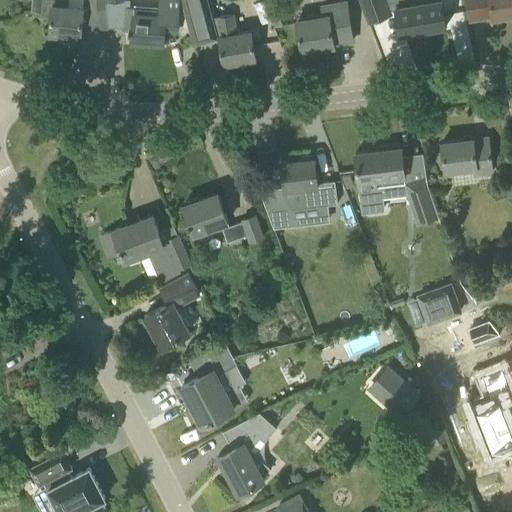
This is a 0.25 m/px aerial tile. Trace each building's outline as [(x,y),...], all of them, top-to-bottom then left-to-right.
[(51,11),(49,33),(81,35),(83,5),(68,4),(68,0),(34,0),(33,9),(51,11)] [(132,31),(131,40),(163,42),(164,29),(179,29),(180,0),(158,0),(158,9),(124,6),(123,28),(129,29),(129,31),(132,31)] [(345,0),(325,3),(327,12),(296,17),(302,50),(334,44),(334,43),(353,41),(347,0),(345,0)] [(416,0),(398,3),(403,33),(404,37),(418,34),(418,30),(446,26),(443,6),(441,0),(416,0)] [(511,0),(466,0),(470,20),(493,16),(493,17),(511,14),(511,0)] [(216,16),(221,44),(224,63),(256,58),(251,28),(236,31),(234,13),(216,16)] [(473,168),(474,175),(492,173),(488,137),(441,142),(445,171),(473,168)] [(383,149),(355,153),(360,187),(358,187),(359,188),(360,188),(363,212),(383,209),(379,178),(405,175),(401,147),(400,147),(399,142),(380,145),(380,146),(382,146),(383,149)] [(300,159),(281,162),(283,182),(284,189),(286,189),(288,209),(336,203),(333,180),(317,182),(317,181),(314,158),(310,158),(308,155),(301,156),(300,159)] [(438,216),(423,174),(402,182),(417,223),(438,216)] [(184,204),(190,221),(188,222),(193,235),(221,224),(228,241),(247,234),(250,241),(264,237),(255,214),(242,219),(243,220),(230,225),(218,192),(184,204)] [(127,224),(103,233),(111,256),(123,252),(125,260),(151,250),(161,278),(178,272),(178,270),(188,267),(174,226),(158,231),(152,215),(139,219),(137,214),(125,218),(127,224)] [(269,261),(269,274),(282,274),(282,261),(269,261)] [(511,266),(496,272),(503,289),(511,285),(511,266)] [(200,291),(190,271),(160,287),(168,303),(145,315),(147,319),(143,321),(158,349),(191,331),(177,303),(200,291)] [(470,283),(477,302),(492,296),(485,277),(470,283)] [(461,311),(451,283),(419,295),(429,322),(461,311)] [(367,315),(390,308),(387,297),(364,305),(367,315)] [(403,297),(391,301),(392,307),(405,303),(403,297)] [(203,374),(182,385),(202,424),(209,420),(210,421),(214,419),(214,417),(234,408),(227,393),(243,385),(242,384),(246,382),(224,339),(211,346),(193,356),(203,374)] [(388,407),(400,418),(421,394),(388,365),(373,382),(394,401),(388,407)] [(493,403),(476,410),(492,451),(511,443),(511,429),(499,396),(511,391),(511,390),(503,369),(483,377),(493,403)] [(246,494),(247,495),(259,481),(264,478),(263,476),(271,467),(249,449),(259,437),(263,441),(276,427),(262,414),(260,417),(258,412),(223,430),(232,447),(218,455),(238,492),(242,490),(246,494)] [(429,439),(433,446),(445,439),(433,419),(414,430),(422,443),(429,439)] [(72,475),(69,469),(73,466),(63,449),(31,467),(41,485),(46,482),(62,511),(91,511),(107,503),(103,497),(107,495),(90,465),(72,475)] [(282,511),(309,511),(301,493),(279,505),(282,511)]
